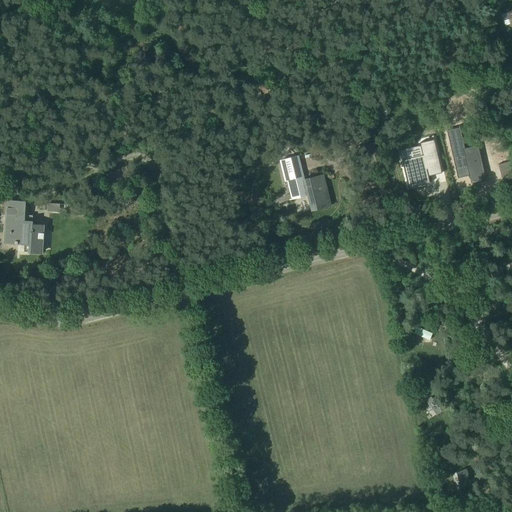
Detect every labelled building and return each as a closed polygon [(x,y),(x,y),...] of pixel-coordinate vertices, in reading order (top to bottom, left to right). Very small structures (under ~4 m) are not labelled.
[(468,153),(480,152),(479,138),(467,140),(468,153)] [(424,155),(402,161),(408,188),(429,183),(427,176),(441,173),(433,140),(421,143),(424,155)] [(491,197),(484,167),(471,170),(464,140),(450,143),(463,196),(476,193),(477,200),(491,197)] [(298,156),(280,161),(286,183),(287,183),(292,200),(308,196),(312,211),(331,206),(327,191),(325,191),(321,175),(304,180),(298,156)] [(497,163),(506,193),(511,190),(511,169),(509,160),(497,163)] [(127,166),(104,175),(107,187),(130,178),(127,166)] [(1,200),(0,216),(0,231),(2,232),(1,241),(23,242),(23,251),(36,251),(37,225),(25,224),(26,217),(18,217),(19,201),(1,200)] [(430,397),(426,400),(436,415),(441,411),(430,397)] [(456,472),(462,488),(472,484),(466,469),(456,472)]
